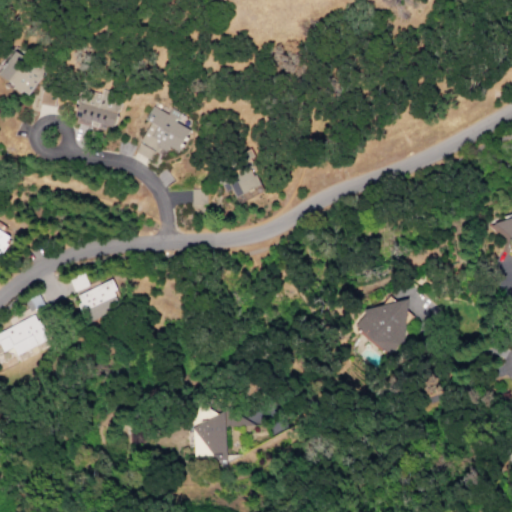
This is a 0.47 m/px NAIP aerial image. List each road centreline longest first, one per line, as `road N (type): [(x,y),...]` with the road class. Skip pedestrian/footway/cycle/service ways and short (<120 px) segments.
road 1 (residential): [(0,294),(80,250),(252,233),(447,146),(511,107)]
road 2 (residential): [(162,241),(155,190),(126,165),(73,152),(47,136)]
